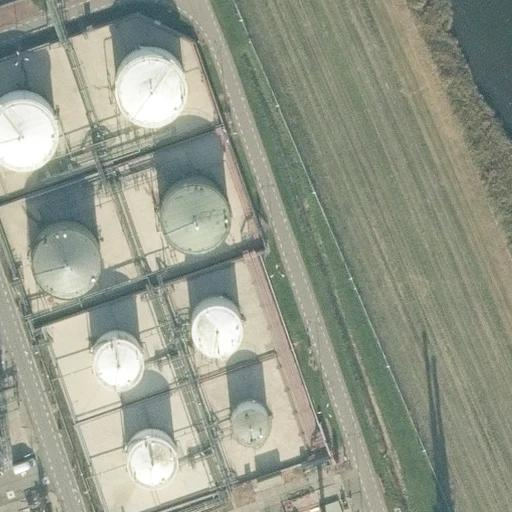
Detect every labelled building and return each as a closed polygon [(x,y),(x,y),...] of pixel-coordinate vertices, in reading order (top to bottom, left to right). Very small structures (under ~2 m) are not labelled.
[(145,115),(151,116),(158,115),(164,113),(169,111),(174,107),(179,103),(182,98),(185,92),(187,86),(187,80),(187,73),(185,67),(182,62),(179,57),(174,52),(169,49),(168,48),(150,44),(145,44),(139,46),(133,49),(128,52),(124,57),(120,62),(118,67),(116,73),(115,80),(116,86),(118,92),(120,98),(124,103),(128,107),(133,111),(139,113),(145,115)] [(32,84),(30,83),(12,79),(8,79),(2,81),(0,81),(0,147),(2,149),(8,150),(14,151),(20,150),(26,149),(32,146),(37,142),(41,138),(45,133),(48,127),(49,121),(50,115),(49,109),(48,103),(45,97),(41,92),(37,87),(32,84)] [(186,240),(187,240),(200,239),(204,238),(209,235),(214,232),(219,228),(222,223),(225,217),(226,211),(227,205),(226,199),(225,193),(222,188),(219,183),(214,178),(209,175),(204,172),(198,171),(192,170),(186,171),(180,172),(174,175),(169,178),(165,183),(161,188),(159,193),(157,199),(157,205),(157,211),(159,217),(161,223),(165,228),(169,232),(174,235),(180,238),(186,240)] [(59,275),(65,275),(70,274),(75,273),(81,270),(85,267),(90,263),(93,258),(95,253),(97,247),(98,241),(97,235),(95,230),(93,224),(90,219),(85,215),(81,212),(75,209),(70,208),(64,207),(58,208),(52,209),(47,212),(44,213),(42,215),(38,219),(34,224),(32,230),(30,235),(30,241),(30,247),(32,253),(34,258),(38,263),(42,267),(47,270),(52,273),(58,274),(59,275)] [(230,299),(223,296),(215,294),(208,296),(200,299),(195,305),(190,322),(199,338),(215,345),(232,338),(241,322),(236,305),(230,299)] [(109,373),(114,373),(119,373),(123,372),(127,370),(130,368),(133,365),(135,361),(137,358),(138,354),(139,349),(138,345),(137,341),(135,337),(133,334),(130,331),(127,329),(123,327),(119,326),(115,325),(110,326),(106,327),(103,329),(99,331),(96,334),(94,337),(92,341),(91,345),(90,349),(91,354),(92,358),(94,361),(96,365),(99,368),(102,370),(106,372),(109,373)] [(242,434),(244,435),(246,435),(249,436),(253,435),(256,435),(259,433),(262,431),(264,429),(266,426),(267,423),(268,420),(268,417),(268,414),(267,410),(266,407),(264,405),(262,402),(259,400),(256,399),(253,398),(249,398),(246,398),(243,399),(240,400),(237,402),(235,405),(233,407),(231,410),(231,413),(230,417),(231,420),(231,423),(233,426),(235,429),(237,431),(240,433),(242,434)] [(133,469),(146,474),(148,474),(153,474),(157,473),(161,471),(165,468),(168,465),(170,462),(172,458),(173,453),(174,449),(173,444),(172,440),(170,436),(168,432),(165,429),(161,426),(157,425),(153,423),(148,423),(144,423),(139,425),(135,426),(132,429),(128,432),(126,436),(124,440),(123,444),(122,449),(123,453),(124,458),(126,462),(128,465),(132,468),(133,469)] [(326,498),(358,489),(353,473),(322,482),(326,498)] [(342,511),(356,511),(355,496),(341,498),(342,511)]
